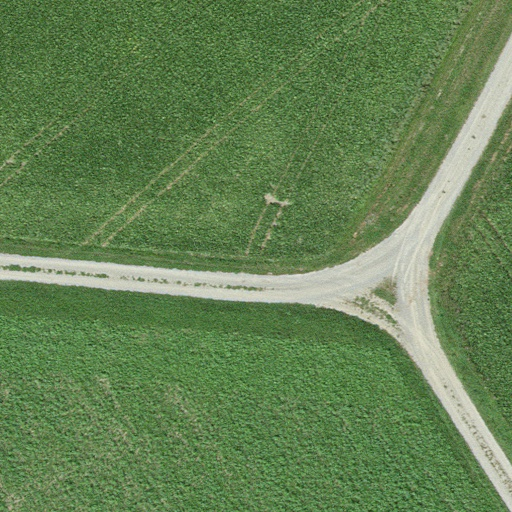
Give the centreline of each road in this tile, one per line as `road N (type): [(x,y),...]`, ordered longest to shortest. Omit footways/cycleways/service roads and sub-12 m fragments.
road 1 (track): [(0,275),(246,296),(384,292)]
road 2 (track): [(511,86),(455,197),(384,292)]
road 3 (track): [(511,492),(384,292)]
